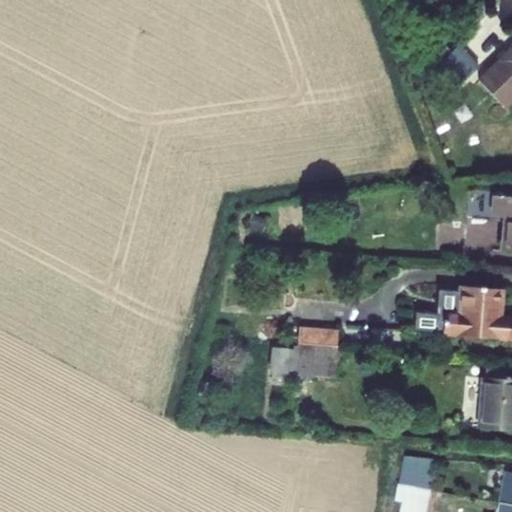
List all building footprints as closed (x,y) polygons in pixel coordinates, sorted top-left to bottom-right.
[(479,78),(467,65),(457,53),(434,75),(456,99),(479,78)] [(511,54),(492,72),(511,94),(511,54)] [(511,211),(500,211),(499,233),(509,233),(508,260),(511,260),(511,211)] [(413,342),(443,345),(511,350),(511,329),(497,328),(499,302),(437,297),(435,323),(414,321),(413,342)] [(313,354),(291,353),(288,382),(311,384),(313,354)] [(311,384),(329,385),(331,356),(313,354),(311,384)] [(511,393),(477,390),(473,439),(511,442),(511,393)] [(410,466),(404,499),(432,504),(438,469),(410,466)] [(404,499),(402,509),(409,511),(408,511),(430,511),(432,504),(404,499)]
